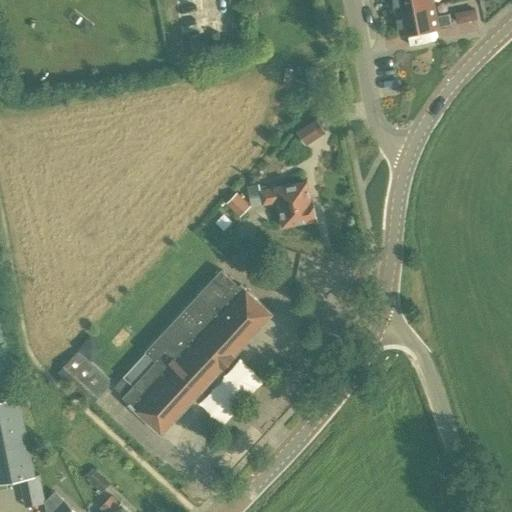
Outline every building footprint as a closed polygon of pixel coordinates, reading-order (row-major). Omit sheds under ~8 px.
[(238,0),(241,18),(258,16),(256,0),(238,0)] [(392,0),(395,11),(435,4),(434,0),(392,0)] [(437,16),(435,4),(395,11),(399,33),(451,24),(449,13),(437,16)] [(309,88),(321,86),(317,64),(304,67),(309,88)] [(316,118),(296,131),(305,145),(325,132),(316,118)] [(310,199),(306,181),(249,192),(251,205),(263,203),(279,200),(283,225),(316,218),(312,199),(310,199)] [(236,194),(226,204),(240,217),(250,207),(236,194)] [(244,291),(221,270),(146,352),(156,361),(133,386),(123,376),(113,387),(123,396),(134,406),(133,407),(161,432),(271,313),(245,289),(244,291)] [(79,349),(93,361),(106,347),(92,335),(79,349)] [(91,405),(110,384),(76,353),(57,374),(91,405)] [(0,399),(0,483),(35,477),(19,396),(0,399)] [(101,492),(111,481),(96,468),(86,479),(101,492)] [(46,511),(51,511),(63,499),(55,490),(44,501),(46,511)] [(126,511),(111,497),(101,507),(106,511),(126,511)] [(77,511),(63,499),(51,511),(77,511)]
